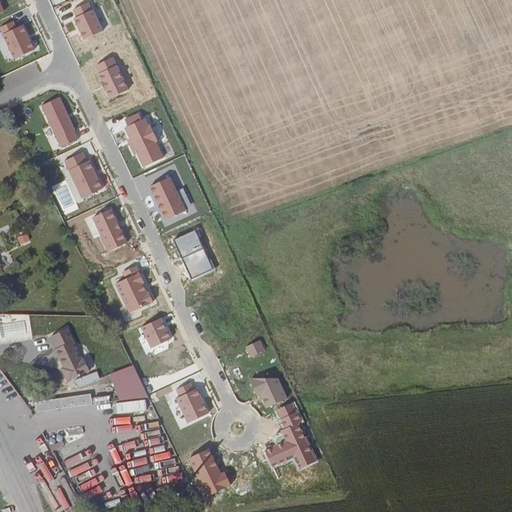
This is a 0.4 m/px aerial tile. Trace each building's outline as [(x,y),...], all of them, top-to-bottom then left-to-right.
[(76,17),(92,10),(88,3),(73,10),(76,17)] [(76,17),(74,19),(83,40),(103,31),(93,10),(92,10),(76,17)] [(14,21),(0,27),(0,28),(15,59),(34,50),(23,26),(18,29),(14,21)] [(62,147),(79,138),(60,98),(42,107),(62,147)] [(143,112),(122,122),(143,167),(164,158),(143,112)] [(85,198),(105,187),(86,150),(66,161),(85,198)] [(151,187),(165,220),(185,211),(170,178),(151,187)] [(91,218),(109,253),(128,242),(111,208),(91,218)] [(195,229),(173,239),(182,258),(203,248),(195,229)] [(27,233),(18,236),(21,245),(30,241),(27,233)] [(203,248),(182,258),(191,279),(213,269),(203,248)] [(161,318),(141,327),(151,349),(171,339),(161,318)] [(60,369),(66,382),(88,372),(81,359),(79,359),(64,329),(50,336),(56,348),(53,349),(63,367),(60,369)] [(0,369),(17,392),(25,386),(1,355),(0,356),(0,369)] [(135,364),(110,373),(120,401),(115,403),(119,415),(149,405),(135,364)] [(176,390),(179,397),(194,390),(191,383),(176,390)] [(179,397),(176,399),(187,423),(209,413),(197,389),(194,390),(179,397)] [(36,403),(37,414),(95,407),(94,396),(36,403)] [(51,451),(64,446),(57,429),(44,434),(51,451)]
